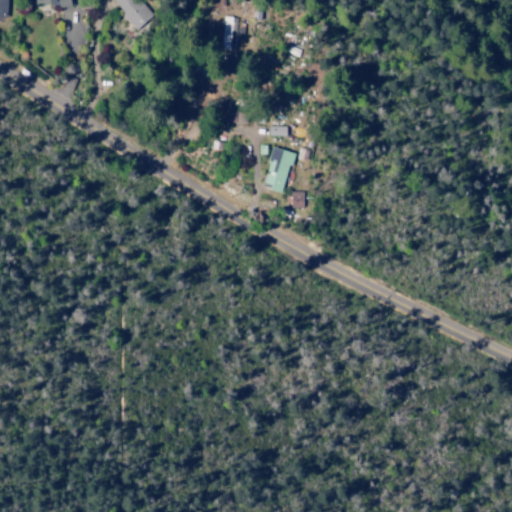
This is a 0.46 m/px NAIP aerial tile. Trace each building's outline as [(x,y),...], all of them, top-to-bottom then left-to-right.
[(8,0),(0,0),(0,17),(7,18),(8,0)] [(72,0),(36,0),(38,9),(72,2),(72,0)] [(114,0),(135,30),(152,18),(140,0),(114,0)] [(269,136),(287,136),(287,126),(270,126),(269,136)] [(263,187),(283,193),(294,152),(274,147),(263,187)] [(303,191),(292,191),(292,207),(303,207),(303,191)]
